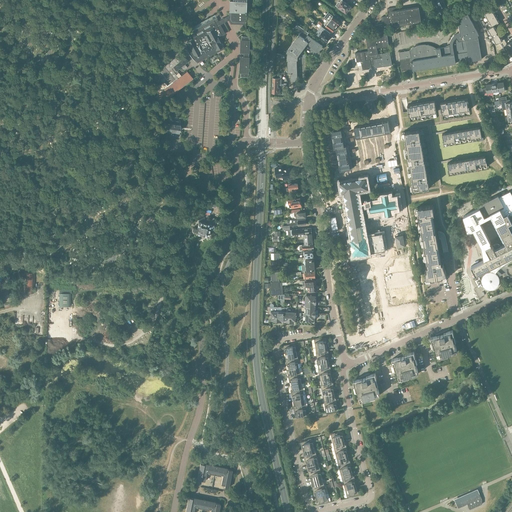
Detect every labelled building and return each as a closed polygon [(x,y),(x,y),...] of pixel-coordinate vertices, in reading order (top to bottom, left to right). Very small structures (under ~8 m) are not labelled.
[(230,11),(229,11),(229,12),(229,15),(232,22),(245,22),(245,24),(245,34),(246,0),(229,0),(229,1),(231,1),(230,11)] [(338,2),(336,5),(346,12),(347,12),(349,10),(348,9),(351,6),(348,4),(344,1),(342,0),(341,0),(340,2),(338,2)] [(430,0),(438,14),(444,11),(438,0),(430,0)] [(283,10),(291,17),(294,13),(286,7),(283,10)] [(366,42),(367,46),(376,45),(377,48),(389,46),(387,34),(391,33),(390,31),(389,32),(388,27),(390,27),(390,26),(393,26),(407,24),(414,23),(421,21),(421,22),(421,21),(420,14),(419,8),(419,7),(410,8),(406,9),(403,9),(401,10),(398,10),(395,11),(394,8),(387,9),(388,16),(381,17),(382,24),(375,25),(375,26),(376,32),(377,34),(377,36),(371,37),(366,38),(366,42)] [(486,17),(494,12),(492,9),(484,14),(486,17)] [(402,70),(410,69),(412,69),(413,70),(417,70),(417,69),(425,68),(432,67),(439,66),(448,64),(449,64),(448,64),(455,63),(456,63),(455,62),(469,60),(469,61),(482,59),(478,38),(478,37),(478,35),(479,34),(467,11),(457,16),(460,32),(458,32),(457,33),(456,33),(455,34),(454,35),(453,35),(453,36),(452,36),(452,37),(451,38),(451,39),(450,40),(450,41),(450,42),(450,43),(450,44),(450,45),(450,46),(446,47),(445,47),(440,48),(436,48),(433,46),(429,45),(425,44),(420,45),(416,46),(413,48),(409,50),(409,51),(399,52),(402,70)] [(328,12),(325,17),(327,19),(337,26),(338,24),(339,24),(340,23),(340,22),(340,21),(328,12)] [(232,22),(229,15),(218,21),(215,15),(183,32),(188,42),(194,39),(190,32),(214,20),(222,35),(225,33),(220,24),(228,20),(230,24),(245,24),(245,22),(232,22)] [(337,26),(327,19),(324,24),(333,31),(333,30),(334,31),(335,29),(337,26)] [(194,39),(188,42),(186,43),(187,44),(186,44),(186,45),(186,47),(187,48),(187,50),(188,51),(188,53),(189,54),(190,56),(191,57),(192,58),(193,59),(194,61),(194,60),(195,59),(196,61),(197,60),(198,62),(203,59),(202,57),(217,50),(218,51),(223,48),(222,47),(223,47),(223,46),(223,45),(223,44),(222,44),(221,44),(218,37),(222,35),(214,20),(190,32),(194,39)] [(323,46),(308,35),(305,39),(304,38),(309,33),(297,24),(293,30),(299,34),(289,48),(289,49),(288,49),(287,50),(287,51),(287,52),(284,51),(284,52),(283,53),(283,54),(283,55),(287,56),(288,74),(290,74),(291,81),(297,81),(296,59),(299,59),(299,57),(297,57),(297,56),(297,55),(298,55),(307,42),(318,51),(321,48),(323,46)] [(491,26),(487,29),(491,35),(488,36),(489,39),(492,37),(496,44),(499,42),(503,40),(502,39),(499,33),(500,33),(498,31),(494,25),(491,27),(491,26)] [(326,41),(330,36),(320,29),(318,31),(319,31),(317,34),(319,36),(326,41)] [(241,60),(240,77),(241,77),(248,77),(249,37),(242,36),(241,36),(241,50),(241,49),(242,50),(243,50),(243,51),(244,52),(244,53),(243,52),(243,58),(244,58),(243,59),(242,60),(241,60)] [(503,40),(499,42),(502,47),(506,45),(509,50),(511,48),(511,41),(507,44),(504,38),(502,39),(503,40)] [(355,53),(356,62),(361,61),(362,70),(371,68),(371,69),(371,64),(374,64),(375,67),(375,68),(384,66),(384,67),(392,65),(390,54),(378,56),(377,48),(376,45),(367,46),(367,47),(368,51),(355,53)] [(181,67),(183,69),(186,67),(184,64),(189,61),(186,57),(185,57),(182,53),(170,62),(166,64),(166,65),(160,70),(170,84),(167,86),(164,82),(153,88),(158,95),(157,96),(162,101),(173,92),(173,93),(173,92),(176,91),(179,89),(182,87),(185,84),(187,83),(188,81),(190,79),(191,79),(188,77),(185,73),(186,73),(181,76),(179,73),(178,73),(176,71),(181,67)] [(272,84),(272,85),(278,85),(281,86),(282,75),(278,74),(277,78),(273,78),(272,84)] [(504,82),(497,83),(499,91),(499,92),(501,92),(501,91),(505,90),(505,89),(506,89),(505,86),(504,86),(504,82)] [(486,88),(482,89),(484,93),(487,93),(493,92),(492,84),(485,85),(486,88)] [(505,103),(501,104),(502,109),(502,110),(506,109),(511,108),(511,101),(510,102),(507,103),(505,103)] [(440,108),(441,114),(442,113),(442,114),(448,113),(446,102),(445,102),(446,102),(440,103),(441,107),(440,108)] [(179,122),(177,122),(170,121),(170,124),(168,124),(167,130),(168,130),(167,136),(174,137),(175,131),(178,132),(179,125),(179,122)] [(388,121),(382,122),(385,134),(391,133),(388,121)] [(360,126),(354,127),(356,139),(362,138),(360,126)] [(405,137),(404,137),(405,142),(405,143),(406,147),(407,147),(408,152),(423,149),(422,149),(421,143),(423,143),(423,142),(422,138),(419,138),(419,137),(420,137),(419,130),(418,128),(412,130),(411,130),(410,130),(411,131),(405,132),(405,137)] [(343,129),(331,131),(332,137),(344,135),(343,129)] [(345,140),(333,142),(334,148),(336,148),(346,146),(346,145),(345,140)] [(346,146),(336,148),(337,153),(349,151),(348,145),(346,145),(346,146)] [(408,156),(409,162),(409,166),(411,166),(411,170),(414,170),(416,170),(426,168),(425,162),(427,161),(426,157),(424,157),(423,156),(424,156),(423,149),(408,152),(409,156),(408,156)] [(351,162),(339,165),(340,171),(352,168),(351,162)] [(275,168),(276,174),(283,173),(283,177),(284,179),(295,178),(294,174),(290,174),(289,169),(283,170),(282,167),(275,168)] [(415,190),(422,188),(423,188),(423,190),(425,189),(429,189),(429,187),(428,181),(430,180),(429,175),(427,176),(427,175),(426,168),(416,170),(414,170),(411,170),(412,175),(411,175),(413,185),(414,185),(415,190)] [(366,177),(340,181),(354,254),(386,249),(384,232),(366,235),(358,190),(368,187),(366,177)] [(287,192),(290,191),(299,190),(299,189),(299,186),(298,186),(298,183),(291,184),(291,183),(288,184),(289,187),(286,188),(287,192)] [(498,195),(479,205),(480,207),(463,216),(467,231),(471,230),(473,230),(480,243),(482,256),(483,260),(471,266),(473,269),(472,269),(473,271),(473,270),(477,277),(475,278),(480,286),(482,285),(483,285),(483,286),(484,287),(485,288),(486,288),(486,289),(487,289),(488,289),(489,289),(490,289),(491,289),(492,289),(493,289),(494,289),(494,288),(495,288),(496,287),(497,286),(497,285),(498,285),(498,284),(499,283),(499,282),(499,281),(499,280),(499,279),(499,278),(498,278),(498,277),(501,273),(497,270),(500,268),(502,266),(504,264),(507,263),(510,261),(511,259),(511,194),(510,191),(499,197),(498,195)] [(367,201),(366,201),(367,203),(367,204),(367,206),(369,206),(370,206),(370,207),(370,208),(371,213),(371,214),(372,214),(371,213),(372,213),(372,214),(373,214),(373,213),(374,213),(374,214),(374,213),(375,213),(375,214),(375,213),(375,212),(379,212),(379,213),(379,212),(380,212),(380,213),(382,212),(382,211),(383,211),(383,212),(382,212),(383,212),(383,214),(383,215),(384,215),(385,215),(386,215),(394,214),(394,213),(393,210),(394,210),(394,209),(398,208),(399,208),(400,207),(401,207),(400,206),(400,205),(400,204),(400,203),(399,200),(399,199),(399,197),(399,196),(398,196),(396,196),(395,196),(391,196),(391,194),(391,193),(390,193),(389,193),(381,194),(380,194),(380,195),(380,196),(380,197),(380,198),(380,199),(380,198),(377,198),(377,199),(377,198),(376,198),(376,199),(375,199),(373,200),(373,199),(372,199),(372,200),(372,199),(369,199),(370,200),(369,200),(369,199),(368,200),(369,201),(368,201),(369,201),(367,201)] [(301,202),(300,198),(297,199),(297,198),(294,198),(294,199),(288,200),(290,208),(301,206),(301,205),(302,205),(302,202),(301,202)] [(418,212),(417,212),(419,223),(421,223),(422,229),(421,230),(422,238),(423,238),(424,244),(423,244),(425,253),(426,253),(427,259),(426,259),(427,266),(426,266),(426,271),(426,278),(431,278),(431,279),(437,278),(442,277),(442,276),(446,274),(444,268),(443,264),(440,264),(439,261),(431,215),(434,214),(433,205),(418,208),(418,212)] [(206,223),(198,222),(197,228),(192,227),(191,232),(196,233),(196,234),(208,237),(210,229),(213,229),(214,228),(214,226),(214,225),(211,225),(211,224),(210,224),(210,223),(210,222),(207,222),(206,222),(206,223)] [(403,234),(395,235),(397,247),(405,246),(404,237),(403,234)] [(369,263),(357,265),(358,271),(370,269),(369,263)] [(23,292),(35,293),(35,273),(24,272),(23,292)] [(272,282),(279,282),(279,281),(278,274),(271,274),(272,282)] [(60,291),(60,304),(71,304),(71,291),(60,291)] [(378,325),(366,327),(367,333),(380,331),(378,325)] [(456,341),(454,335),(453,330),(447,332),(446,330),(439,334),(439,335),(431,337),(434,348),(435,348),(438,358),(448,355),(448,354),(457,352),(454,341),(456,341)] [(318,338),(315,338),(315,339),(314,339),(314,343),(315,343),(316,347),(326,346),(326,343),(327,343),(326,338),(319,339),(318,338)] [(294,343),(291,343),(291,344),(283,345),(284,351),(285,350),(285,353),(296,351),(295,347),(296,347),(295,343),(294,343)] [(326,346),(316,347),(316,352),(316,355),(329,354),(328,349),(327,349),(326,346)] [(296,351),(285,353),(286,356),(285,356),(286,361),(298,359),(297,356),(296,351)] [(399,380),(404,379),(409,377),(409,376),(418,373),(416,363),(417,363),(414,352),(408,353),(408,352),(400,355),(400,356),(392,359),(395,370),(396,369),(399,380)] [(329,354),(316,355),(317,359),(318,363),(329,362),(328,359),(329,359),(329,354)] [(298,359),(286,361),(287,366),(288,369),(299,367),(298,363),(299,362),(298,359)] [(329,362),(318,363),(318,368),(318,372),(331,370),(330,364),(329,365),(329,362)] [(299,367),(288,369),(288,372),(287,372),(288,377),(301,375),(300,372),(299,367)] [(331,370),(318,372),(319,375),(320,375),(320,380),(331,378),(331,375),(332,375),(331,370)] [(375,373),(369,375),(369,374),(361,377),(361,378),(353,380),(356,392),(358,391),(360,401),(371,399),(370,398),(380,395),(377,385),(378,384),(375,373)] [(301,375),(288,377),(289,382),(290,382),(291,385),(301,383),(301,378),(301,375)] [(331,378),(320,380),(321,384),(321,388),(334,385),(333,380),(332,380),(331,378)] [(301,383),(291,385),(291,387),(290,388),(291,393),(303,391),(303,388),(302,388),(301,383)] [(334,385),(321,388),(322,391),(323,395),(334,393),(334,391),(334,390),(334,385)] [(303,391),(291,393),(292,398),(293,398),(293,401),(304,399),(303,394),(304,394),(303,391)] [(334,393),(323,395),(324,400),(324,403),(336,401),(335,396),(334,393)] [(304,399),(293,401),(294,403),(293,403),(293,409),(306,407),(305,403),(304,399)] [(336,401),(324,403),(325,407),(325,406),(326,411),(327,411),(327,412),(330,411),(337,409),(336,406),(337,406),(336,401)] [(306,407),(293,409),(294,414),(295,414),(296,417),(302,415),(303,416),(306,416),(306,415),(307,415),(306,410),(306,407)] [(332,438),(333,442),(344,440),(343,437),(344,437),(343,432),(335,433),(332,434),(331,435),(331,438),(332,438)] [(303,450),(314,447),(313,443),(313,442),(312,439),(311,439),(308,439),(308,440),(300,442),(302,447),(303,447),(303,450)] [(334,450),(347,447),(345,442),(344,443),(344,440),(333,442),(334,447),(334,450)] [(304,458),(316,455),(316,452),(315,452),(314,447),(303,450),(304,453),(303,453),(304,458)] [(336,453),(337,458),(348,455),(347,453),(348,452),(347,447),(334,450),(335,454),(336,453)] [(307,465),(318,463),(317,458),(316,455),(304,458),(306,463),(307,463),(307,465)] [(338,466),(350,463),(349,458),(348,458),(348,455),(337,458),(338,463),(337,463),(338,466)] [(308,473),(320,470),(320,467),(319,467),(318,463),(307,465),(308,468),(307,468),(308,473)] [(340,469),(341,474),(352,471),(351,468),(352,468),(350,463),(338,466),(339,469),(340,469)] [(205,465),(204,464),(200,464),(197,482),(200,483),(201,480),(205,481),(207,472),(209,472),(208,473),(221,476),(221,474),(223,475),(221,484),(225,485),(224,487),(228,488),(232,470),(227,469),(227,468),(206,464),(205,465)] [(311,481),(322,478),(321,474),(321,473),(320,470),(308,473),(310,478),(311,478),(311,481)] [(343,482),(355,478),(353,473),(352,474),(352,471),(341,474),(342,478),(343,482)] [(312,489),(324,486),(324,482),(323,483),(322,478),(311,481),(312,484),(311,484),(312,489)] [(344,485),(345,489),(356,486),(355,484),(356,483),(355,478),(343,482),(344,485)] [(315,496),(326,494),(325,489),(324,486),(312,489),(314,494),(315,494),(315,496)] [(348,498),(352,497),(351,496),(359,494),(358,489),(357,489),(356,486),(345,489),(347,494),(346,494),(347,497),(348,497),(348,498)] [(482,499),(481,498),(479,494),(479,493),(478,490),(455,501),(456,504),(458,508),(467,504),(470,509),(482,504),(482,499)] [(326,494),(315,496),(316,499),(315,499),(316,505),(324,503),(328,503),(328,502),(329,501),(328,498),(327,498),(326,494)] [(197,498),(196,499),(188,498),(185,511),(193,511),(195,506),(196,506),(196,507),(209,510),(209,509),(211,509),(210,511),(218,511),(220,504),(215,503),(215,502),(197,498)]
